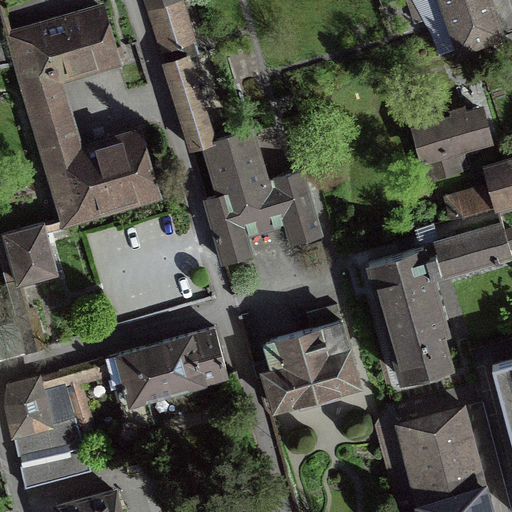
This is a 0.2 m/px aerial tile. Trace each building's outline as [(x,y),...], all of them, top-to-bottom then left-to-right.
[(192,41),(179,0),(142,0),(159,52),(192,41)] [(406,0),(414,23),(424,19),(433,37),(439,54),(499,35),(486,0),(406,0)] [(55,78),(116,60),(101,9),(9,36),(66,220),(156,193),(138,133),(77,151),(55,78)] [(205,144),(213,141),(186,58),(163,65),(189,148),(205,144)] [(474,143),(486,140),(478,111),(465,115),(462,108),(450,111),(451,118),(414,128),(429,178),(460,170),(460,171),(467,169),(469,165),(466,156),(477,153),(474,143)] [(249,131),(213,141),(205,144),(220,195),(205,199),(222,262),(250,254),(244,233),(285,221),(291,243),(319,234),(301,171),(264,182),(249,131)] [(485,168),(489,184),(495,205),(511,200),(511,160),(501,164),(485,168)] [(9,197),(31,191),(28,180),(6,186),(9,197)] [(452,217),(495,205),(489,184),(444,196),(451,220),(453,220),(452,217)] [(335,213),(346,209),(343,202),(333,205),(335,213)] [(511,234),(510,229),(503,231),(501,224),(436,243),(435,240),(433,241),(434,244),(367,263),(400,380),(451,365),(442,334),(447,333),(430,276),(440,273),(440,276),(494,260),(495,265),(498,264),(497,260),(511,256),(509,248),(511,247),(511,234)] [(0,239),(0,266),(16,322),(25,353),(43,348),(32,308),(25,310),(17,281),(53,271),(40,227),(0,239)] [(309,327),(340,318),(336,305),(305,313),(309,327)] [(358,383),(340,320),(265,342),(269,359),(251,364),(255,378),(264,375),(273,407),(358,383)] [(0,360),(25,353),(16,322),(0,326),(0,360)] [(213,328),(61,370),(66,387),(112,374),(128,430),(154,423),(147,398),(226,376),(213,328)] [(511,359),(492,365),(511,440),(511,359)] [(24,487),(89,470),(66,387),(61,370),(8,385),(6,404),(17,455),(25,454),(27,464),(19,466),(24,487)] [(488,511),(462,407),(397,424),(419,511),(488,511)] [(58,511),(117,511),(112,491),(57,506),(58,511)]
